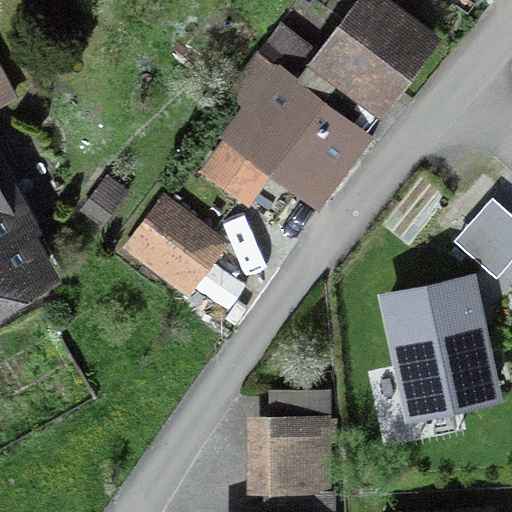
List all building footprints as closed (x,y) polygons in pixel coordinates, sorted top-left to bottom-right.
[(372,124),(444,28),(407,0),(346,0),(316,41),(281,14),(261,41),(372,124)] [(257,45),(224,90),(242,102),(197,165),(249,203),(274,168),(323,203),(376,131),(257,45)] [(0,327),(70,288),(0,163),(0,117),(19,107),(0,71),(0,327)] [(228,251),(168,207),(129,260),(190,304),(228,251)] [(497,386),(471,270),(387,288),(413,405),(497,386)] [(250,505),(273,506),(273,511),(325,511),(326,493),(316,493),(319,417),(267,415),(266,434),(253,434),(250,505)]
